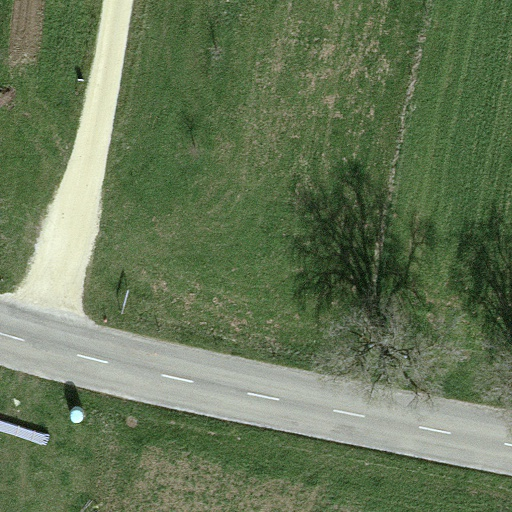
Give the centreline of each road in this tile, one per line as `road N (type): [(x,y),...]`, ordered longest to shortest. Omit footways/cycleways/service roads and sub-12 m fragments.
road 1 (secondary): [(0,333),(259,396),(511,444)]
road 2 (track): [(36,345),(113,0)]
